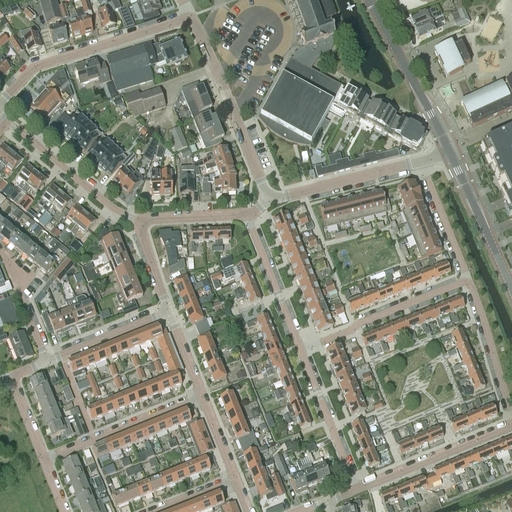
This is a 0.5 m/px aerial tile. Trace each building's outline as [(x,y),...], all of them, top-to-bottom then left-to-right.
[(46,26),(62,21),(58,8),(57,8),(54,0),(45,0),(39,2),(46,26)] [(83,10),(75,12),(76,15),(77,21),(78,21),(82,37),(92,33),(89,20),(93,19),(87,0),(80,2),(83,10)] [(162,10),(157,0),(145,0),(139,2),(145,17),(162,10)] [(262,110),(257,119),(259,121),(260,123),(262,125),(263,126),(265,128),(267,130),(269,131),(269,132),(271,133),(273,135),(275,136),(276,137),(278,138),(280,139),(282,140),(284,141),(286,142),(287,143),(289,143),(291,144),(292,144),(295,145),(297,146),(306,147),(307,147),(308,147),(308,148),(309,148),(310,148),(315,139),(314,138),(328,112),(341,87),(335,84),(310,70),(313,65),(314,63),(318,59),(319,58),(322,56),(327,54),(328,53),(330,51),(331,49),(332,46),(333,43),(333,41),(332,39),(335,38),(328,19),(330,18),(336,16),(329,0),(286,0),(288,4),(289,4),(294,2),(306,33),(301,35),(300,35),(299,35),(304,48),(302,49),(298,51),(295,55),(291,60),(290,59),(280,76),(281,77),(263,110),(262,110)] [(454,5),(457,12),(465,9),(463,2),(454,5)] [(112,7),(113,7),(112,4),(111,4),(105,6),(104,9),(97,11),(98,15),(103,30),(115,26),(111,14),(115,13),(112,7)] [(58,8),(62,21),(67,20),(63,7),(58,8)] [(409,19),(414,30),(443,16),(441,12),(436,14),(434,8),(409,19)] [(129,21),(123,9),(117,12),(123,24),(129,21)] [(28,10),(23,15),(31,23),(36,17),(28,10)] [(454,23),(456,27),(457,29),(470,24),(464,10),(457,13),(460,20),(454,23)] [(71,20),(67,21),(68,24),(72,40),(82,37),(78,21),(77,21),(76,15),(70,17),(71,20)] [(443,16),(414,30),(419,40),(443,29),(440,23),(445,21),(443,16)] [(52,46),(67,41),(62,26),(48,31),(52,46)] [(31,30),(19,34),(21,40),(24,39),(28,54),(41,50),(36,35),(33,36),(31,30)] [(9,42),(17,56),(16,56),(21,63),(28,59),(23,52),(14,39),(9,42)] [(148,68),(156,66),(154,61),(176,53),(175,51),(182,48),(180,41),(159,48),(159,47),(157,47),(151,49),(150,46),(142,49),(148,68)] [(442,70),(446,78),(462,71),(461,68),(470,64),(461,44),(452,48),(450,45),(434,52),(438,60),(437,61),(442,70)] [(154,61),(156,66),(156,67),(165,63),(167,68),(174,65),(176,66),(179,65),(180,63),(180,62),(187,60),(182,48),(175,51),(176,53),(154,61)] [(153,82),(148,68),(142,49),(105,60),(116,93),(153,82)] [(0,81),(10,70),(9,70),(11,67),(9,65),(11,63),(7,60),(6,62),(4,60),(2,62),(1,62),(0,61),(0,81)] [(100,86),(109,83),(103,66),(97,68),(96,63),(74,70),(80,87),(98,81),(100,86)] [(30,109),(45,123),(58,109),(61,112),(65,108),(66,108),(64,106),(72,97),(63,72),(56,74),(44,88),(42,86),(42,87),(36,93),(38,92),(42,96),(30,109)] [(506,83),(504,84),(505,87),(502,88),(501,86),(461,104),(472,129),(511,110),(511,109),(511,110),(511,109),(511,77),(511,78),(510,79),(509,81),(508,82),(506,83)] [(181,91),(187,106),(207,98),(203,87),(199,88),(197,84),(181,91)] [(341,87),(328,112),(341,119),(342,119),(344,115),(345,112),(355,95),(341,87)] [(133,119),(165,108),(159,90),(138,97),(137,94),(122,98),(128,114),(131,113),(133,119)] [(344,115),(347,116),(346,118),(347,121),(352,124),(355,124),(356,122),(358,123),(360,120),(359,120),(369,102),(355,95),(345,112),(344,115)] [(187,106),(193,121),(208,115),(209,114),(208,110),(211,109),(207,98),(187,106)] [(359,120),(360,120),(373,128),(373,127),(383,110),(369,102),(359,120)] [(373,127),(373,128),(387,135),(397,118),(383,110),(373,127)] [(66,140),(70,144),(88,124),(77,113),(61,130),(65,134),(63,136),(66,139),(66,140)] [(193,121),(199,136),(208,132),(219,127),(215,117),(211,118),(209,114),(208,115),(193,121)] [(397,118),(387,135),(401,143),(410,125),(397,118)] [(88,124),(70,144),(75,148),(75,147),(79,150),(81,148),(85,152),(100,135),(88,124)] [(410,125),(401,143),(418,152),(427,135),(410,125)] [(223,138),(219,127),(208,132),(199,136),(205,151),(222,144),(220,140),(223,138)] [(178,130),(168,134),(176,153),(186,149),(178,130)] [(511,130),(484,143),(485,144),(480,146),(485,157),(491,154),(495,163),(491,164),(499,182),(503,180),(507,189),(500,192),(504,201),(503,201),(511,220),(511,130)] [(92,164),(96,168),(115,149),(103,137),(87,154),(91,158),(89,160),(92,163),(92,164)] [(153,139),(146,151),(153,155),(157,141),(153,139)] [(159,145),(156,159),(162,160),(164,150),(159,145)] [(0,168),(11,154),(9,152),(10,151),(5,147),(4,148),(3,147),(0,150),(0,168)] [(115,149),(96,168),(101,172),(105,175),(107,172),(111,176),(121,166),(126,160),(115,149)] [(182,160),(191,156),(188,149),(179,153),(182,160)] [(213,158),(207,160),(193,164),(194,170),(198,168),(204,166),(230,158),(227,149),(212,153),(213,158)] [(383,154),(385,161),(399,157),(397,150),(383,154)] [(368,154),(371,165),(385,161),(383,154),(376,155),(375,152),(368,154)] [(0,168),(0,176),(6,170),(11,174),(21,162),(19,160),(20,159),(16,156),(15,157),(11,154),(0,168)] [(355,161),(357,168),(371,165),(368,154),(362,155),(363,159),(355,161)] [(131,155),(126,160),(121,166),(125,170),(136,159),(131,155)] [(230,158),(204,166),(205,171),(216,168),(217,173),(233,168),(230,158)] [(341,161),(344,171),(357,168),(355,161),(348,162),(347,159),(341,161)] [(328,167),(330,175),(344,171),(341,161),(335,162),(335,166),(328,167)] [(317,178),(330,175),(328,167),(321,169),(321,166),(314,168),(317,178)] [(8,185),(1,193),(13,203),(36,174),(33,172),(34,171),(30,167),(29,168),(27,167),(17,180),(22,184),(16,192),(8,185)] [(195,178),(194,174),(190,174),(190,168),(184,168),(184,180),(179,180),(180,195),(193,194),(192,180),(195,180),(195,178)] [(212,179),(213,183),(221,182),(234,178),(235,179),(236,178),(233,168),(217,173),(219,177),(212,179)] [(113,182),(121,189),(134,174),(129,169),(126,173),(123,171),(113,182)] [(134,174),(121,189),(128,196),(138,185),(142,181),(142,178),(135,172),(134,174)] [(160,173),(162,196),(172,195),(171,179),(170,172),(160,172),(160,173)] [(151,196),(162,196),(160,173),(152,173),(152,180),(150,180),(151,196)] [(36,174),(13,203),(17,206),(30,190),(35,194),(45,182),(44,181),(45,179),(40,176),(39,177),(36,174)] [(236,193),(236,191),(238,191),(237,187),(235,187),(235,179),(234,178),(221,182),(213,183),(214,194),(236,193)] [(210,184),(208,184),(202,184),(203,195),(211,195),(210,184)] [(414,184),(396,191),(400,201),(418,194),(414,184)] [(41,210),(34,220),(38,223),(61,195),(58,193),(59,191),(55,188),(54,189),(52,188),(42,200),(47,204),(42,211),(41,210)] [(381,193),(369,196),(374,217),(387,213),(385,208),(384,202),(381,193)] [(418,194),(400,201),(404,211),(422,204),(418,194)] [(61,195),(38,223),(44,228),(52,219),(50,217),(55,210),(60,215),(70,202),(68,201),(69,200),(65,196),(64,197),(61,195)] [(369,196),(357,199),(362,220),(374,217),(369,196)] [(357,199),(344,202),(349,223),(362,220),(357,199)] [(29,200),(21,209),(26,213),(33,204),(29,200)] [(344,202),(332,205),(337,226),(349,223),(344,202)] [(404,211),(401,213),(406,225),(427,217),(422,204),(404,211)] [(332,205),(319,208),(325,229),(337,226),(332,205)] [(72,224),(58,240),(62,243),(70,234),(86,215),(83,213),(84,212),(79,208),(78,209),(77,208),(67,220),(72,224)] [(12,216),(15,219),(20,212),(17,210),(12,216)] [(20,212),(15,219),(19,222),(21,219),(27,224),(30,220),(20,212)] [(273,219),(277,231),(292,226),(287,213),(273,219)] [(86,215),(70,234),(74,237),(79,231),(85,235),(95,222),(93,221),(94,220),(89,216),(88,217),(86,215)] [(427,217),(406,225),(411,236),(431,228),(427,217)] [(0,219),(0,236),(8,227),(0,219)] [(30,231),(33,234),(38,227),(35,225),(30,231)] [(277,231),(282,243),(297,237),(292,226),(277,231)] [(8,227),(0,236),(0,239),(2,241),(3,240),(9,245),(18,234),(8,227)] [(38,227),(33,234),(37,237),(42,231),(38,227)] [(431,228),(411,236),(416,248),(436,240),(431,228)] [(100,244),(104,254),(124,246),(120,239),(118,240),(117,236),(114,238),(105,230),(96,241),(98,245),(100,244)] [(166,249),(168,260),(171,276),(185,270),(183,261),(177,262),(174,249),(181,248),(178,233),(170,234),(169,231),(164,234),(159,234),(162,242),(166,249)] [(213,254),(217,253),(216,231),(189,232),(191,255),(196,254),(195,248),(193,248),(193,243),(215,242),(215,247),(212,247),(213,254)] [(216,231),(217,253),(222,253),(221,247),(219,247),(219,242),(230,242),(230,231),(216,231)] [(18,234),(9,245),(18,252),(27,242),(18,234)] [(282,243),(286,254),(301,248),(297,237),(282,243)] [(48,246),(52,249),(57,243),(54,240),(48,246)] [(436,240),(416,248),(420,259),(421,260),(441,251),(436,240)] [(78,241),(70,250),(75,254),(82,245),(78,241)] [(27,242),(18,252),(27,260),(36,249),(27,242)] [(45,257),(36,267),(46,275),(55,264),(49,260),(58,250),(66,257),(69,253),(61,246),(57,243),(52,249),(45,257)] [(104,254),(108,263),(108,264),(125,257),(124,254),(125,253),(124,246),(104,254)] [(286,254),(291,265),(306,259),(301,248),(286,254)] [(36,249),(27,260),(36,267),(45,257),(36,249)] [(108,264),(113,274),(132,266),(128,259),(127,260),(125,257),(108,264)] [(429,260),(433,270),(437,281),(451,275),(447,265),(435,269),(433,265),(436,264),(433,258),(429,260)] [(291,265),(295,277),(310,271),(306,259),(291,265)] [(64,264),(61,268),(67,274),(74,266),(67,260),(64,264)] [(414,266),(419,276),(423,287),(437,281),(433,270),(421,275),(419,271),(421,270),(419,264),(414,266)] [(234,284),(240,281),(240,282),(251,277),(246,265),(222,274),(225,282),(232,279),(234,284)] [(113,274),(117,284),(134,277),(132,274),(134,273),(132,266),(113,274)] [(61,268),(53,278),(56,280),(59,283),(67,274),(61,268)] [(400,271),(404,282),(409,292),(423,287),(419,276),(407,281),(405,277),(407,276),(405,270),(400,271)] [(295,277),(300,288),(315,282),(310,271),(295,277)] [(386,277),(390,287),(394,298),(409,292),(404,282),(392,287),(390,282),(393,281),(391,275),(386,277)] [(113,286),(117,295),(121,294),(140,286),(136,279),(135,280),(134,277),(117,284),(113,286)] [(229,300),(235,298),(256,289),(251,277),(240,282),(243,289),(227,295),(229,300)] [(53,278),(45,287),(48,290),(56,280),(53,278)] [(173,284),(191,326),(191,327),(195,325),(201,340),(197,342),(202,356),(214,351),(210,341),(213,340),(204,317),(201,318),(197,308),(200,306),(198,303),(195,304),(191,294),(194,293),(192,289),(190,290),(185,279),(173,284)] [(372,283),(376,293),(380,304),(394,298),(390,287),(378,292),(376,288),(379,287),(376,281),(372,283)] [(300,288),(304,299),(319,294),(315,282),(300,288)] [(118,306),(122,305),(124,311),(124,317),(138,312),(133,301),(142,297),(141,294),(142,293),(140,286),(121,294),(117,295),(114,296),(118,306)] [(45,287),(33,301),(38,305),(46,296),(44,294),(48,290),(45,287)] [(358,288),(362,299),(366,310),(380,304),(376,293),(364,298),(362,294),(365,293),(362,287),(358,288)] [(261,302),(256,289),(235,298),(237,302),(243,300),(242,298),(246,296),(250,306),(261,302)] [(92,294),(94,299),(96,304),(101,302),(97,291),(95,292),(92,294)] [(343,294),(351,315),(366,310),(362,299),(350,304),(348,299),(350,299),(348,292),(343,294)] [(304,299),(309,310),(323,305),(319,294),(304,299)] [(75,299),(85,325),(92,321),(91,320),(95,318),(92,311),(95,310),(91,302),(89,303),(88,301),(87,301),(86,299),(85,298),(84,297),(83,297),(81,297),(75,299)] [(68,309),(75,326),(78,325),(78,326),(85,325),(75,299),(71,301),(65,304),(67,309),(68,309)] [(446,305),(450,315),(454,325),(459,323),(457,317),(455,318),(453,314),(465,309),(461,299),(446,305)] [(0,317),(4,328),(18,322),(10,301),(0,305),(0,304),(0,317)] [(309,310),(313,322),(328,316),(323,305),(309,310)] [(432,311),(436,321),(440,331),(444,329),(445,330),(450,328),(448,323),(444,325),(443,323),(441,324),(439,320),(450,315),(446,305),(432,311)] [(58,313),(65,333),(72,329),(71,328),(75,326),(68,309),(67,309),(58,313)] [(223,312),(225,318),(231,316),(228,310),(223,312)] [(107,311),(100,314),(102,321),(110,318),(107,311)] [(418,316),(422,327),(426,336),(431,335),(428,329),(426,330),(425,326),(436,321),(432,311),(418,316)] [(47,314),(41,316),(45,328),(48,335),(53,333),(54,335),(58,333),(58,334),(65,333),(58,313),(48,317),(47,314)] [(328,316),(313,322),(317,333),(332,327),(329,320),(334,318),(333,314),(328,316)] [(404,322),(408,332),(412,342),(417,340),(414,335),(412,335),(410,331),(422,327),(418,316),(404,322)] [(267,317),(246,325),(248,330),(254,327),(253,325),(257,324),(261,334),(272,329),(267,317)] [(390,328),(394,338),(398,348),(403,346),(400,340),(398,341),(396,337),(408,332),(404,322),(390,328)] [(146,331),(150,343),(157,341),(162,339),(160,333),(157,327),(146,331)] [(375,333),(379,344),(380,344),(384,353),(388,352),(386,346),(384,347),(382,343),(394,338),(390,328),(375,333)] [(261,343),(254,345),(256,349),(256,350),(276,342),(272,329),(261,334),(265,344),(261,345),(261,343)] [(134,336),(139,348),(150,343),(146,331),(134,336)] [(157,354),(159,360),(159,361),(174,355),(164,331),(160,333),(162,339),(157,341),(161,353),(157,354)] [(441,340),(440,341),(442,345),(443,345),(449,342),(449,341),(453,339),(457,350),(468,346),(462,332),(441,340)] [(33,357),(23,333),(9,339),(18,363),(33,357)] [(369,359),(374,357),(371,351),(369,352),(367,348),(379,344),(375,333),(361,339),(365,350),(365,349),(369,359)] [(123,340),(128,352),(139,348),(134,336),(123,340)] [(112,345),(117,357),(128,352),(123,340),(112,345)] [(256,349),(249,351),(250,352),(251,356),(257,354),(258,354),(260,353),(265,351),(268,359),(271,357),(271,358),(281,354),(276,342),(256,350),(256,349)] [(100,350),(105,362),(117,357),(112,345),(100,350)] [(326,351),(351,416),(365,410),(340,346),(326,351)] [(446,354),(446,355),(448,359),(449,359),(455,356),(455,355),(456,354),(460,365),(473,360),(468,347),(468,346),(457,350),(446,354)] [(89,354),(94,366),(105,362),(100,350),(89,354)] [(202,356),(208,370),(220,365),(216,355),(219,354),(217,350),(214,351),(202,356)] [(78,358),(83,371),(94,366),(89,354),(78,358)] [(270,367),(264,369),(265,374),(286,366),(281,354),(271,358),(267,359),(270,367)] [(166,365),(171,377),(177,375),(179,380),(183,378),(174,355),(159,361),(162,367),(166,365)] [(67,363),(72,375),(74,380),(85,375),(83,371),(78,358),(67,363)] [(452,368),(452,369),(454,373),(455,373),(461,371),(460,368),(464,367),(469,378),(479,374),(474,361),(473,360),(460,365),(452,368)] [(223,364),(220,365),(208,370),(214,384),(226,379),(222,369),(224,368),(223,364)] [(286,366),(265,374),(267,379),(274,376),(273,373),(277,372),(281,382),(291,378),(286,366)] [(59,384),(66,381),(61,369),(54,372),(59,384)] [(235,375),(237,381),(246,378),(243,372),(235,375)] [(458,382),(460,387),(466,384),(465,383),(470,381),(475,393),(485,389),(479,374),(469,378),(458,382)] [(165,379),(170,391),(181,386),(179,380),(177,375),(171,377),(165,379)] [(30,382),(34,394),(47,388),(42,377),(30,382)] [(280,391),(273,394),(275,398),(296,390),(291,378),(281,382),(285,392),(281,393),(280,391)] [(154,384),(158,396),(170,391),(165,379),(154,384)] [(78,392),(86,388),(84,382),(76,386),(78,392)] [(142,388),(147,400),(158,396),(154,384),(142,388)] [(232,387),(234,393),(240,390),(237,385),(232,387)] [(34,394),(39,405),(51,400),(47,388),(34,394)] [(131,393),(136,405),(147,400),(142,388),(131,393)] [(300,402),(296,390),(275,398),(277,403),(283,400),(283,398),(286,396),(290,406),(300,402)] [(80,395),(83,400),(91,396),(89,391),(80,395)] [(67,404),(73,401),(70,392),(63,395),(67,404)] [(120,398),(124,409),(136,405),(131,393),(120,398)] [(243,457),(254,486),(266,481),(266,480),(262,470),(265,469),(263,465),(261,467),(257,456),(268,452),(266,448),(259,451),(251,432),(247,434),(243,423),(246,422),(244,418),(242,419),(238,409),(241,408),(239,404),(236,405),(232,395),(220,399),(237,442),(238,442),(244,457),(243,457)] [(109,402),(113,414),(124,409),(120,398),(109,402)] [(39,405),(43,416),(56,411),(61,409),(59,405),(54,407),(51,400),(39,405)] [(474,402),(478,412),(483,423),(497,417),(493,407),(481,412),(479,407),(481,406),(479,401),(474,402)] [(97,406),(102,418),(113,414),(109,402),(97,406)] [(285,423),(305,415),(300,402),(290,406),(294,416),(290,418),(289,416),(283,419),(285,423)] [(86,411),(91,423),(102,418),(97,406),(86,411)] [(460,408),(464,418),(469,429),(483,423),(478,412),(466,417),(464,413),(467,412),(464,407),(460,408)] [(77,409),(69,412),(72,418),(79,415),(77,409)] [(43,416),(48,427),(60,422),(56,411),(43,416)] [(173,416),(178,428),(185,425),(191,423),(186,411),(173,416)] [(445,414),(454,435),(469,429),(464,418),(452,423),(450,419),(452,418),(450,412),(445,414)] [(79,415),(72,418),(76,429),(84,425),(79,415)] [(310,427),(305,415),(285,423),(286,427),(293,425),(292,422),(296,421),(300,431),(310,427)] [(162,421),(166,433),(178,428),(173,416),(162,421)] [(351,426),(357,441),(367,437),(362,425),(367,423),(367,425),(373,423),(371,418),(351,426)] [(60,422),(48,427),(52,439),(57,437),(60,436),(62,440),(65,438),(63,434),(70,432),(70,431),(66,420),(65,420),(60,422)] [(185,425),(190,437),(205,432),(201,423),(198,424),(197,420),(191,423),(185,425)] [(150,426),(155,437),(166,433),(162,421),(150,426)] [(420,425),(424,435),(429,445),(443,440),(439,429),(426,434),(425,430),(427,429),(425,423),(420,425)] [(139,430),(143,442),(155,437),(150,426),(139,430)] [(406,430),(410,441),(414,451),(429,445),(424,435),(412,440),(410,435),(413,435),(410,429),(406,430)] [(127,435),(132,447),(143,442),(139,430),(127,435)] [(190,437),(195,449),(209,444),(205,432),(190,437)] [(357,441),(363,455),(373,451),(368,439),(373,438),(373,439),(379,437),(377,433),(367,437),(357,441)] [(116,440),(121,451),(132,447),(127,435),(116,440)] [(400,457),(414,451),(410,441),(398,446),(396,441),(398,440),(396,435),(391,436),(396,446),(395,447),(400,457)] [(294,447),(301,445),(298,437),(292,440),(294,447)] [(511,438),(503,443),(507,452),(511,463),(511,462),(511,455),(511,456),(509,452),(511,450),(511,438)] [(104,444),(109,456),(121,451),(116,440),(104,444)] [(489,448),(493,458),(497,469),(502,467),(499,461),(497,462),(495,457),(507,452),(503,443),(489,448)] [(97,461),(109,456),(104,444),(93,449),(97,461)] [(195,449),(200,461),(205,459),(205,460),(212,457),(210,454),(213,453),(209,444),(195,449)] [(313,445),(303,449),(307,459),(310,466),(317,485),(329,480),(324,467),(321,461),(314,464),(310,454),(316,452),(313,445)] [(379,454),(385,452),(385,451),(383,447),(373,451),(363,455),(368,470),(379,466),(374,453),(378,452),(379,454)] [(475,454),(479,464),(483,475),(488,473),(485,466),(483,467),(481,463),(493,458),(489,448),(475,454)] [(85,461),(88,468),(94,466),(88,451),(83,453),(86,461),(85,461)] [(461,460),(465,470),(469,480),(474,478),(471,472),(469,473),(467,469),(479,464),(475,454),(461,460)] [(280,456),(273,458),(281,479),(282,478),(287,476),(288,476),(280,456)] [(193,464),(198,476),(210,471),(205,460),(205,459),(200,461),(193,464)] [(300,462),(296,464),(301,476),(306,490),(317,485),(310,466),(307,459),(300,462)] [(75,460),(63,465),(67,476),(80,471),(75,460)] [(447,466),(451,476),(455,486),(460,484),(457,478),(455,479),(453,475),(465,470),(461,460),(447,466)] [(98,464),(101,471),(103,478),(107,476),(101,462),(98,464)] [(181,469),(186,481),(198,476),(193,464),(181,469)] [(408,485),(412,495),(416,505),(421,503),(418,497),(416,498),(414,494),(426,489),(427,492),(441,486),(439,481),(451,476),(447,466),(432,472),(434,475),(422,480),(422,479),(408,485)] [(170,474),(175,486),(186,481),(181,469),(170,474)] [(80,471),(67,476),(72,488),(85,483),(80,471)] [(158,478),(163,491),(175,486),(170,474),(158,478)] [(269,503),(285,496),(277,476),(266,480),(266,481),(254,486),(259,500),(264,498),(265,501),(269,503)] [(301,476),(289,481),(295,494),(306,490),(301,476)] [(147,483),(152,495),(163,491),(158,478),(147,483)] [(93,482),(97,491),(103,488),(100,479),(93,482)] [(85,483),(72,488),(76,499),(89,494),(85,483)] [(135,488),(140,500),(152,495),(147,483),(135,488)] [(393,491),(398,501),(402,511),(407,509),(404,503),(402,504),(400,500),(412,495),(408,485),(393,491)] [(124,492),(128,505),(140,500),(135,488),(124,492)] [(391,511),(390,509),(388,510),(386,506),(398,501),(393,491),(379,496),(384,507),(385,511),(391,511)] [(112,497),(117,510),(128,505),(124,492),(112,497)] [(89,494),(76,499),(81,509),(93,504),(89,494)] [(207,499),(212,510),(216,509),(223,506),(223,505),(219,494),(207,499)] [(108,511),(106,511),(112,511),(107,499),(101,501),(103,506),(106,505),(108,511)] [(196,503),(199,511),(207,511),(212,510),(207,499),(196,503)] [(93,504),(81,509),(81,511),(104,511),(100,502),(93,504)] [(341,511),(340,511),(355,511),(355,509),(360,508),(359,502),(344,505),(346,511),(341,511)] [(184,508),(185,511),(199,511),(196,503),(184,508)] [(219,511),(220,511),(236,511),(233,504),(231,506),(229,503),(223,505),(223,506),(216,509),(217,511),(219,511)]
